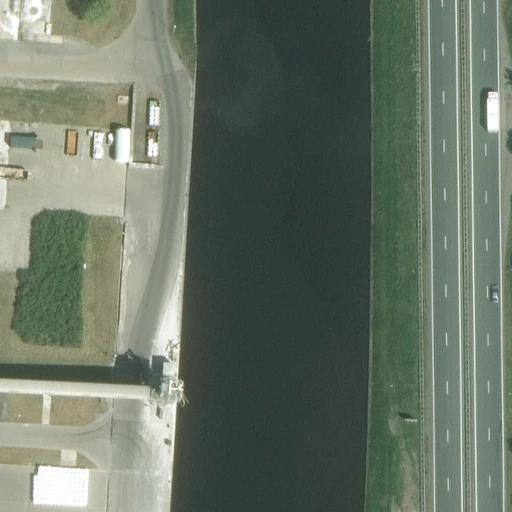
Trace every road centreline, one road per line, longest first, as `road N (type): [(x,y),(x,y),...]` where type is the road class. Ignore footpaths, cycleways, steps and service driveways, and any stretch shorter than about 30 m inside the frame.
road 1 (trunk): [(492,511),(485,0)]
road 2 (trunk): [(439,0),(445,511)]
